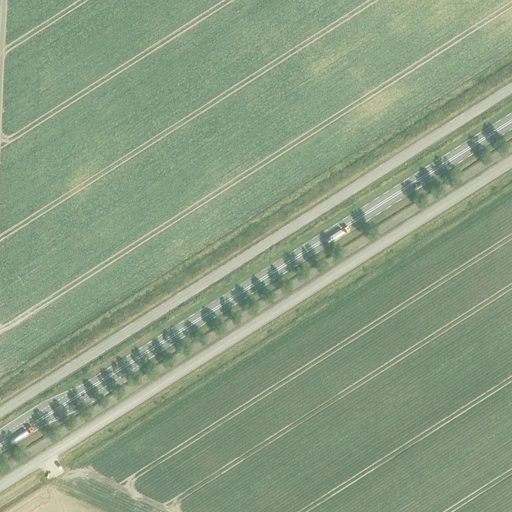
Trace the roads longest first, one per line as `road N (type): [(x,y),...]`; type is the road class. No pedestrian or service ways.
road 1 (primary): [(0,446),(511,121)]
road 2 (unclassified): [(0,412),(511,87)]
road 3 (unclassified): [(0,486),(511,161)]
